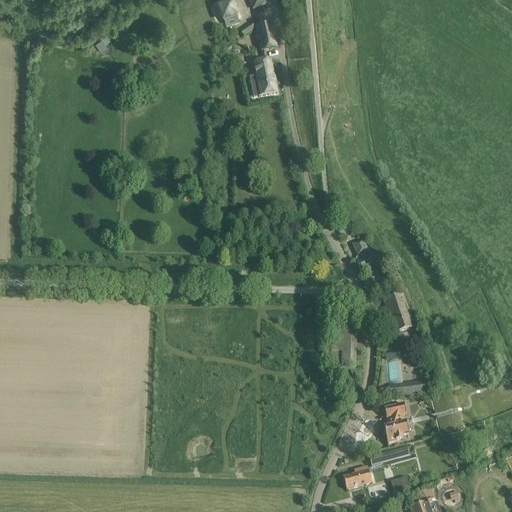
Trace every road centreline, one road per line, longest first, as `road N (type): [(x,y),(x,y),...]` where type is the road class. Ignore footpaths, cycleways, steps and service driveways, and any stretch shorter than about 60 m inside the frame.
road 1 (unclassified): [(0,282),(358,290)]
road 2 (unclassified): [(316,511),(369,372),(358,290)]
